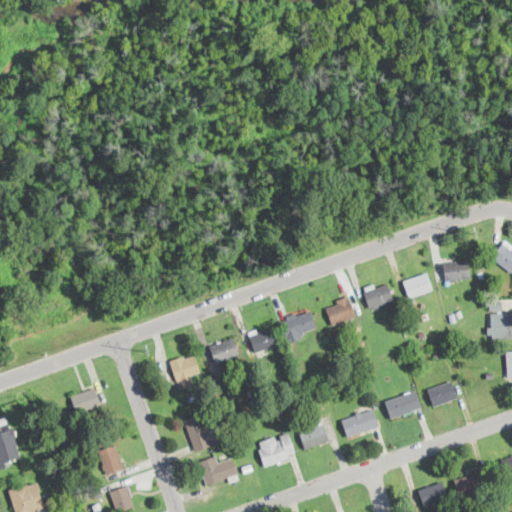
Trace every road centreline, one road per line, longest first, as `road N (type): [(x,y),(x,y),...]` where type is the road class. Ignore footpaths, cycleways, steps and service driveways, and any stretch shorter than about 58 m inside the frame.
road 1 (residential): [(0,382),(474,212),(511,206)]
road 2 (residential): [(250,511),(511,416)]
road 3 (residential): [(179,511),(121,340)]
